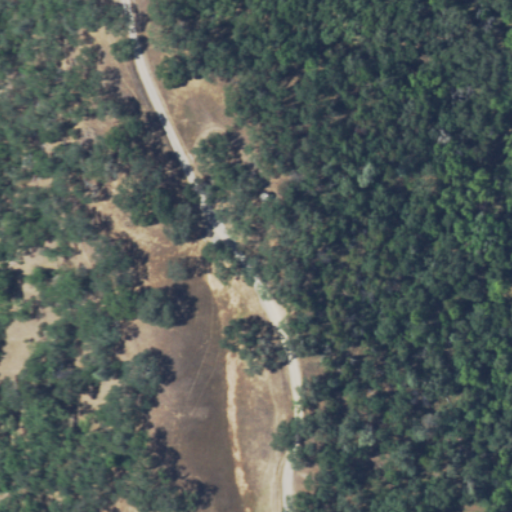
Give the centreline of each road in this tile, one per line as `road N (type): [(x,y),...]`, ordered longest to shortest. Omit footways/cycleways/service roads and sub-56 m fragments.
road 1 (residential): [(280,337),(185,173),(121,0)]
road 2 (residential): [(288,511),(291,399),(280,337)]
